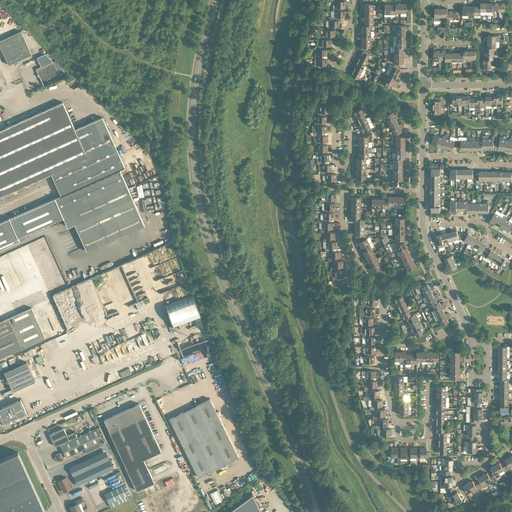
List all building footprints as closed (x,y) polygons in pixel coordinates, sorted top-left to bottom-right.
[(335,11),(341,11),(341,8),(345,8),(345,2),(337,2),(337,1),(335,1),(335,8),(333,8),(333,11),(335,11)] [(333,21),(339,21),(340,21),(341,18),(345,18),(345,11),(341,11),(335,11),(335,17),(333,17),(333,21)] [(334,30),(334,27),(339,27),(339,21),(333,21),(329,21),(329,27),(327,27),(327,30),(334,30)] [(323,40),(330,40),(330,37),(335,37),(335,30),(334,30),(327,30),(325,30),(325,33),(324,33),(323,33),(322,33),(322,34),(322,35),(321,36),(320,36),(320,40),(323,40)] [(32,55),(21,31),(0,40),(0,46),(9,65),(14,63),(16,65),(18,62),(17,61),(32,55)] [(323,40),(320,40),(317,40),(317,43),(316,44),(316,48),(314,49),(317,49),(319,49),(326,50),(326,49),(326,46),(331,46),(331,40),(330,40),(323,40)] [(319,49),(317,49),(317,54),(315,53),(315,59),(322,59),(322,56),(327,56),(327,49),(326,49),(326,50),(319,49)] [(358,52),(357,54),(367,60),(370,55),(363,51),(361,54),(358,52)] [(46,54),(37,58),(41,67),(53,62),(46,54)] [(367,60),(357,54),(356,57),(359,58),(358,61),(365,64),(367,60)] [(322,59),(315,59),(315,66),(314,66),(314,65),(312,65),(312,69),(315,69),(322,69),(322,66),(327,66),(327,59),(322,59)] [(365,64),(358,61),(357,64),(353,62),(352,64),(362,69),(365,64)] [(36,69),(42,82),(58,74),(53,62),(41,67),(36,69)] [(362,69),(352,64),(351,66),(354,68),(353,71),(360,74),(362,69)] [(393,66),(391,71),(401,76),(402,73),(399,72),(400,69),(393,66)] [(360,74),(353,71),(352,73),(348,71),(347,74),(358,79),(360,74)] [(401,76),(391,71),(388,75),(395,79),(397,76),(400,78),(401,76)] [(395,79),(388,75),(386,80),(396,85),(398,83),(394,81),(395,79)] [(396,85),(386,80),(383,85),(390,89),(392,86),(395,88),(396,85)] [(453,105),(459,105),(459,96),(453,96),(453,97),(450,97),(450,104),(453,104),(453,105)] [(433,106),(441,106),(441,101),(440,101),(440,97),(434,97),(434,101),(433,101),(433,106)] [(62,196),(120,170),(125,168),(102,118),(75,130),(63,103),(0,130),(0,197),(52,174),(62,196)] [(441,112),(441,106),(433,106),(433,112),(434,112),(434,115),(440,115),(440,112),(441,112)] [(317,113),(317,116),(325,116),(325,113),(329,114),(329,107),(319,107),(319,113),(317,113)] [(353,119),(363,114),(366,112),(364,107),(354,112),(355,115),(352,116),(353,119)] [(385,115),(388,121),(398,115),(397,113),(394,115),(392,112),(385,115)] [(363,114),(353,119),(354,121),(358,119),(359,122),(366,119),(363,114)] [(398,115),(388,121),(390,125),(397,122),(396,119),(399,118),(398,115)] [(325,116),(317,116),(317,123),(315,123),(315,126),(317,126),(322,126),(322,123),(327,123),(327,116),(325,116)] [(366,119),(359,122),(360,125),(357,126),(358,129),(368,123),(366,119)] [(392,130),(403,125),(402,123),(398,125),(397,122),(390,125),(392,130)] [(368,123),(358,129),(359,131),(362,129),(364,132),(371,128),(368,123)] [(404,127),(403,125),(392,130),(395,135),(402,132),(400,129),(404,127)] [(327,126),(322,126),(317,126),(317,132),(315,132),(315,136),(318,136),(322,136),(322,133),(327,133),(327,126)] [(437,146),(439,137),(434,135),(431,144),(437,146)] [(322,136),(318,136),(317,142),(316,142),(315,145),(317,145),(323,145),(323,142),(328,142),(328,136),(322,136)] [(439,137),(437,146),(442,147),(445,136),(443,136),(442,138),(439,137)] [(455,141),(450,140),(447,148),(452,150),(453,147),(458,147),(458,141),(455,141)] [(458,141),(458,147),(461,147),(461,150),(466,150),(466,141),(458,141)] [(328,145),(323,145),(317,145),(317,152),(315,152),(315,155),(319,155),(323,155),(323,152),(328,152),(328,145)] [(329,155),(323,155),(319,155),(315,155),(315,159),(317,159),(317,165),(319,165),(322,165),(324,165),(324,164),(324,161),(329,161),(329,155)] [(332,164),(324,164),(324,165),(322,165),(319,165),(319,171),(320,171),(320,174),(326,174),(327,174),(327,171),(332,171),(332,164)] [(120,170),(62,196),(55,199),(0,223),(0,250),(20,241),(18,238),(63,218),(63,219),(64,218),(68,227),(75,224),(87,251),(145,226),(120,170)] [(473,170),(467,170),(467,179),(473,179),(473,181),(476,181),(476,174),(473,174),(473,170)] [(476,174),(476,181),(484,181),(484,172),(479,172),(479,175),(476,174)] [(336,174),(327,174),(326,174),(326,180),(324,180),(324,184),(331,184),(331,181),(336,181),(336,174)] [(324,204),(325,204),(325,203),(331,204),(331,201),(336,201),(336,194),(326,194),(326,200),(324,200),(324,204)] [(335,204),(331,204),(325,203),(325,204),(325,210),(323,210),(323,213),(330,213),(330,210),(335,210),(335,204)] [(490,221),(495,223),(499,216),(492,211),(489,217),(491,218),(490,221)] [(334,213),(330,213),(323,213),(323,219),(321,219),(321,223),(322,223),(329,223),(329,220),(334,220),(334,213)] [(499,216),(495,223),(499,226),(505,216),(503,215),(502,217),(499,216)] [(504,229),(509,221),(506,219),(507,217),(505,216),(499,226),(504,229)] [(333,223),(329,223),(322,223),(322,229),(320,229),(320,233),(325,233),(325,232),(328,232),(328,229),(333,229),(333,223)] [(457,231),(451,232),(454,241),(459,239),(459,240),(462,240),(463,233),(458,234),(457,231)] [(335,232),(328,232),(325,232),(325,233),(325,239),(323,239),(323,242),(327,242),(330,242),(330,239),(335,239),(335,232)] [(454,243),(454,241),(451,232),(446,234),(448,242),(449,244),(452,244),(454,243)] [(463,233),(462,240),(469,244),(473,236),(468,234),(467,235),(463,233)] [(444,246),(443,243),(441,235),(436,237),(439,248),(440,251),(445,249),(444,246)] [(478,239),(473,236),(469,244),(471,245),(470,247),(472,248),(478,239)] [(359,246),(360,248),(369,244),(367,239),(358,242),(360,246),(359,246)] [(478,249),(482,242),(478,239),(472,248),(474,249),(475,247),(478,249)] [(337,242),(330,242),(327,242),(327,248),(325,248),(325,252),(330,252),(332,252),(332,249),(337,249),(337,242)] [(396,246),(398,251),(406,247),(404,242),(396,246)] [(482,242),(478,249),(477,251),(478,252),(480,250),(483,252),(481,255),(479,258),(482,260),(483,257),(487,251),(484,250),(487,245),(482,242)] [(369,244),(360,248),(361,250),(362,249),(363,252),(371,248),(369,244)] [(406,247),(398,251),(400,256),(408,252),(406,247)] [(371,248),(363,252),(365,256),(364,256),(365,258),(374,253),(371,248)] [(158,250),(122,262),(124,268),(125,268),(128,278),(132,279),(137,278),(138,275),(136,272),(133,270),(134,268),(133,265),(136,264),(139,265),(140,269),(142,265),(141,264),(149,261),(153,252),(155,252),(157,252),(158,250)] [(487,251),(483,257),(486,258),(487,257),(491,260),(496,253),(491,250),(489,253),(487,251)] [(332,252),(330,252),(330,258),(328,258),(328,261),(333,261),(335,261),(335,258),(340,258),(340,252),(332,252)] [(408,252),(400,256),(403,261),(411,257),(408,252)] [(374,253),(365,258),(366,259),(368,262),(376,258),(374,253)] [(490,262),(492,263),(493,261),(496,263),(500,256),(496,253),(491,260),(490,262)] [(445,259),(447,264),(455,260),(452,255),(449,256),(448,254),(446,255),(447,258),(445,259)] [(499,268),(505,258),(500,256),(496,263),(499,265),(498,267),(499,268)] [(411,257),(403,261),(405,266),(413,262),(411,257)] [(376,258),(368,262),(369,265),(369,266),(369,267),(378,263),(376,258)] [(505,258),(499,268),(499,269),(501,270),(502,267),(505,269),(510,261),(505,258)] [(458,259),(455,260),(447,264),(449,269),(452,268),(453,270),(459,268),(457,265),(456,262),(459,261),(458,259)] [(343,261),(335,261),(333,261),(333,268),(331,268),(331,271),(335,271),(338,271),(338,268),(343,268),(343,261)] [(413,262),(405,266),(407,271),(415,267),(413,262)] [(378,263),(369,267),(370,269),(371,269),(373,272),(381,268),(378,263)] [(345,271),(338,271),(335,271),(335,277),(332,277),(332,281),(340,281),(340,277),(345,277),(345,271)] [(85,281),(56,293),(56,296),(60,296),(68,293),(76,292),(78,296),(78,297),(79,300),(79,303),(80,302),(85,302),(85,281)] [(427,284),(424,285),(420,287),(423,292),(433,287),(432,284),(429,286),(427,283),(427,284)] [(422,298),(425,297),(432,293),(431,291),(434,289),(433,287),(423,292),(420,293),(422,298)] [(438,297),(437,294),(433,296),(432,293),(425,297),(427,302),(438,297)] [(167,304),(173,325),(201,317),(195,296),(167,304)] [(394,306),(404,301),(402,296),(395,299),(396,302),(392,304),(394,306)] [(437,303),(436,301),(439,299),(438,297),(427,302),(430,307),(432,306),(432,305),(437,303)] [(361,305),(361,308),(373,308),(373,305),(377,306),(377,299),(367,299),(367,303),(366,303),(365,304),(361,304),(361,305)] [(406,306),(404,301),(394,306),(395,308),(398,307),(399,309),(406,306)] [(434,310),(445,305),(444,303),(440,305),(439,302),(437,303),(432,305),(432,306),(434,310)] [(434,310),(437,315),(444,312),(442,309),(446,308),(445,305),(434,310)] [(406,306),(399,309),(401,312),(397,313),(398,316),(409,311),(406,306)] [(0,358),(45,338),(32,308),(0,322),(0,358)] [(375,308),(373,308),(361,308),(361,315),(363,315),(363,318),(371,318),(370,318),(371,315),(375,315),(375,308)] [(409,311),(398,316),(399,318),(403,316),(404,319),(406,318),(411,316),(411,315),(409,311)] [(439,320),(449,315),(448,313),(445,314),(444,312),(437,315),(439,320)] [(415,313),(411,315),(411,316),(406,318),(407,320),(404,322),(405,324),(418,318),(415,313)] [(439,320),(441,325),(448,322),(447,319),(451,317),(449,315),(439,320)] [(373,318),(371,318),(363,318),(363,324),(361,324),(361,328),(364,328),(368,328),(368,325),(373,325),(373,318)] [(418,318),(405,324),(406,327),(410,325),(411,328),(420,323),(418,318)] [(420,323),(411,328),(412,330),(409,332),(410,334),(420,329),(422,328),(420,323)] [(374,328),(368,328),(364,328),(364,334),(362,334),(362,337),(366,337),(369,337),(369,334),(374,334),(374,328)] [(420,329),(410,334),(411,336),(414,335),(416,337),(423,334),(420,329)] [(376,337),(369,337),(366,337),(366,343),(364,343),(364,347),(366,347),(371,347),(371,344),(376,344),(376,337)] [(371,347),(366,347),(366,353),(364,353),(364,356),(371,356),(371,353),(376,353),(376,347),(371,347)] [(371,356),(364,356),(364,363),(362,363),(362,366),(369,366),(369,363),(374,363),(374,356),(371,356)] [(26,362),(4,372),(13,391),(35,381),(26,362)] [(130,368),(120,372),(122,377),(132,374),(130,368)] [(364,381),(367,381),(371,381),(371,378),(376,378),(376,371),(366,371),(366,378),(364,378),(364,381)] [(371,381),(367,381),(367,387),(365,387),(365,391),(369,391),(369,390),(373,390),(373,387),(377,387),(377,381),(371,381)] [(471,397),(482,397),(482,392),(479,392),(479,389),(471,389),(471,392),(471,397)] [(379,390),(373,390),(369,390),(369,391),(369,397),(367,397),(367,400),(372,400),(374,400),(374,397),(379,397),(379,390)] [(482,397),(471,397),(471,405),(479,405),(479,403),(482,403),(482,397)] [(3,408),(0,410),(0,418),(4,423),(5,422),(6,423),(27,413),(21,399),(2,408),(3,408)] [(210,399),(169,419),(198,478),(239,457),(210,399)] [(382,400),(374,400),(372,400),(372,406),(370,406),(370,410),(375,410),(377,410),(377,407),(382,407),(382,400)] [(136,491),(154,483),(144,459),(161,451),(139,404),(104,420),(136,491)] [(479,405),(471,405),(470,405),(470,414),(482,414),(482,408),(479,408),(479,405)] [(385,410),(377,410),(375,410),(375,416),(373,416),(373,419),(378,419),(380,419),(380,416),(385,416),(385,410)] [(482,414),(470,414),(469,422),(473,422),(476,422),(476,419),(482,419),(482,414)] [(388,419),(380,419),(378,419),(378,426),(373,426),(373,429),(376,429),(381,429),(383,429),(383,426),(388,426),(388,419)] [(467,430),(476,430),(476,425),(473,425),(473,422),(469,422),(466,422),(466,425),(468,425),(467,430)] [(100,427),(60,445),(64,453),(62,454),(61,453),(60,454),(59,453),(55,455),(56,456),(55,456),(55,457),(54,458),(56,461),(57,461),(57,462),(58,462),(59,462),(63,460),(62,460),(64,459),(64,458),(66,457),(66,458),(84,450),(86,453),(107,444),(100,427)] [(67,436),(64,428),(50,434),(55,446),(77,436),(75,432),(67,436)] [(391,429),(383,429),(381,429),(381,435),(379,435),(379,439),(386,439),(386,435),(391,436),(391,429)] [(476,430),(467,430),(464,430),(464,435),(466,435),(466,438),(470,438),(473,438),(473,435),(476,436),(476,430)] [(473,438),(470,438),(470,441),(467,441),(467,447),(476,447),(476,441),(473,441),(473,438)] [(476,447),(467,447),(467,455),(474,455),(474,452),(476,452),(476,447)] [(401,460),(401,458),(400,458),(400,452),(397,452),(397,448),(391,448),(391,458),(397,458),(397,460),(401,460)] [(400,448),(400,452),(400,458),(401,458),(407,458),(407,460),(410,460),(410,458),(410,453),(407,453),(407,448),(400,448)] [(420,468),(420,458),(420,453),(419,453),(417,453),(417,448),(410,448),(410,453),(410,458),(414,458),(414,468),(420,468)] [(419,448),(419,453),(420,453),(420,458),(426,458),(426,460),(429,460),(429,453),(426,453),(426,448),(419,448)] [(77,486),(114,469),(106,451),(69,468),(77,486)] [(42,511),(45,511),(18,452),(0,460),(0,511),(42,511)] [(511,465),(511,461),(509,457),(505,460),(506,462),(503,463),(505,466),(507,464),(509,467),(511,465)] [(500,462),(495,465),(499,472),(503,470),(504,472),(507,471),(505,466),(503,463),(501,465),(500,462)] [(154,470),(156,474),(167,469),(165,465),(154,470)] [(445,465),(442,465),(442,470),(440,470),(440,473),(450,473),(450,470),(453,470),(453,465),(445,465)] [(501,476),(499,472),(495,465),(490,468),(493,473),(490,474),(494,480),(501,476)] [(168,481),(179,476),(177,472),(166,477),(168,481)] [(445,481),(453,481),(453,476),(450,476),(450,473),(440,473),(440,476),(445,476),(445,481)] [(483,475),(487,483),(491,480),(487,473),(483,475)] [(476,482),(480,488),(483,487),(483,488),(488,485),(487,483),(483,475),(478,478),(479,480),(476,482)] [(63,492),(71,489),(66,478),(58,481),(63,492)] [(450,487),(453,487),(453,481),(445,481),(441,481),(441,488),(444,488),(447,493),(451,491),(451,492),(454,490),(452,488),(450,489),(450,487)] [(468,483),(472,491),(474,493),(478,491),(478,490),(480,488),(476,482),(474,483),(473,481),(468,483)] [(472,491),(468,483),(463,486),(467,493),(472,491)] [(111,507),(132,498),(126,484),(123,486),(105,494),(109,503),(111,507)] [(454,490),(451,492),(446,495),(447,497),(450,496),(452,500),(460,496),(457,492),(455,493),(454,490)] [(259,511),(261,511),(252,493),(228,511),(259,511)] [(460,496),(452,500),(455,505),(462,501),(460,496)] [(81,511),(78,505),(81,503),(82,506),(85,504),(82,498),(72,503),(73,505),(70,507),(72,511),(81,511)]
